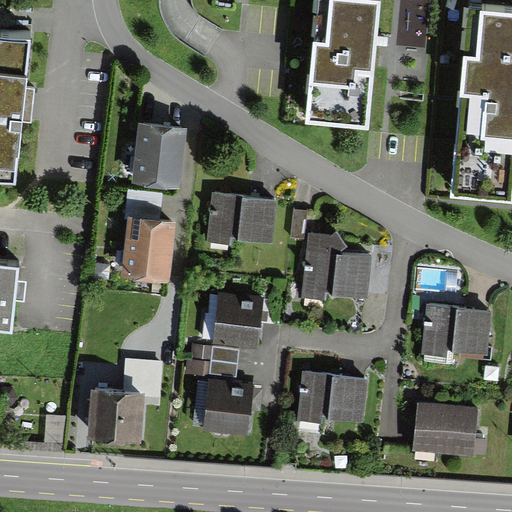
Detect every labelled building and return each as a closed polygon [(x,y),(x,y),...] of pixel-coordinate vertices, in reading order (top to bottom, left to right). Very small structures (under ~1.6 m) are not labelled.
[(369,119),(379,0),(318,0),(308,113),(369,119)] [(511,3),(472,0),(470,0),(451,189),(511,195),(511,192),(511,3)] [(0,181),(12,183),(28,36),(0,32),(0,181)] [(170,184),(178,129),(140,124),(132,178),(170,184)] [(119,273),(163,279),(169,223),(153,221),(156,198),(129,194),(119,273)] [(269,202),(214,196),(209,243),(226,245),(227,233),(265,237),(269,202)] [(324,285),(362,290),(367,253),(337,249),(346,242),(337,229),(332,233),(314,230),(306,291),(323,293),(324,285)] [(0,264),(0,327),(8,328),(13,266),(0,264)] [(214,341),(253,343),(256,302),(216,299),(214,341)] [(424,347),(485,353),(489,307),(428,301),(424,347)] [(232,381),(235,351),(195,347),(192,376),(232,381)] [(145,403),(159,404),(161,358),(127,356),(126,383),(146,384),(145,403)] [(368,377),(306,370),(301,417),(325,420),(326,413),(363,417),(368,377)] [(93,383),(90,430),(140,433),(143,386),(93,383)] [(212,384),(206,427),(243,432),(248,388),(212,384)] [(471,410),(422,405),(417,448),(466,453),(471,410)]
